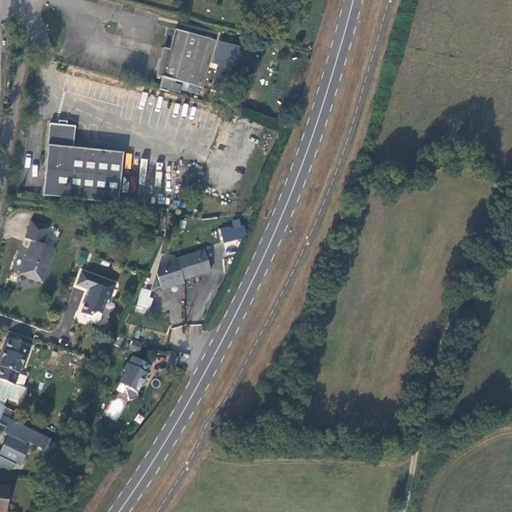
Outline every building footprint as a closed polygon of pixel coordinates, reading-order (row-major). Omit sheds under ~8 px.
[(163,72),(157,71),(156,76),(162,77),(159,89),(169,92),(172,80),(189,85),(187,91),(197,94),(198,87),(202,88),(215,40),(175,29),(169,49),(163,72)] [(213,64),(218,66),(211,90),(225,94),(233,66),(248,70),(253,51),(220,42),(213,64)] [(163,48),(157,71),(163,72),(169,49),(163,48)] [(118,204),(123,153),(73,148),(75,126),(67,126),(67,122),(58,121),(58,125),(50,124),(42,196),(118,204)] [(31,241),(19,274),(43,283),(55,249),(43,244),(49,228),(31,221),(25,238),(31,241)] [(229,231),(228,229),(220,231),(223,243),(244,238),(246,235),(245,228),(229,231)] [(73,244),(80,246),(83,237),(76,235),(73,244)] [(151,289),(161,287),(183,280),(211,271),(204,251),(177,259),(159,265),(151,289)] [(81,254),(78,260),(85,263),(88,257),(81,254)] [(110,299),(113,293),(110,292),(113,284),(116,285),(116,284),(82,272),(77,286),(90,290),(81,314),(90,317),(97,313),(102,315),(107,301),(110,299)] [(184,283),(183,280),(161,287),(162,290),(184,283)] [(142,289),(138,304),(150,308),(152,300),(149,299),(151,292),(151,291),(142,289)] [(150,308),(138,304),(135,313),(136,313),(147,316),(150,308)] [(0,379),(15,385),(20,371),(23,369),(27,358),(31,347),(6,338),(0,354),(0,357),(2,358),(0,362),(0,379)] [(129,364),(128,363),(124,370),(125,373),(120,383),(127,387),(126,390),(129,400),(139,398),(138,393),(144,382),(145,382),(149,374),(147,373),(151,366),(133,356),(129,364)] [(15,385),(0,379),(0,396),(19,403),(24,388),(15,385)] [(116,419),(121,406),(113,402),(107,415),(116,419)] [(46,449),(50,439),(2,415),(5,407),(0,404),(0,424),(5,427),(2,432),(12,437),(2,458),(0,456),(0,467),(13,469),(27,442),(45,450),(46,449)] [(63,413),(57,425),(68,430),(74,419),(63,413)] [(50,439),(46,449),(53,452),(57,443),(50,439)] [(6,511),(9,488),(0,486),(0,511),(6,511)]
